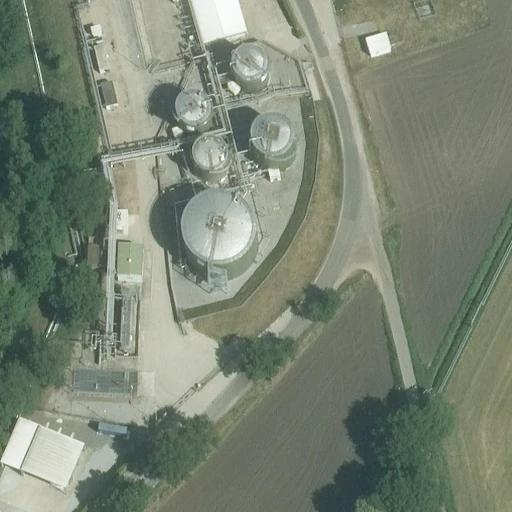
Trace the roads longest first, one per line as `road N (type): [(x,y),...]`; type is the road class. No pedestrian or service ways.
road 1 (unclassified): [(302,0),(353,155),(356,191),(345,244),(312,307),(130,511)]
road 2 (track): [(352,216),(378,251),(442,511)]
